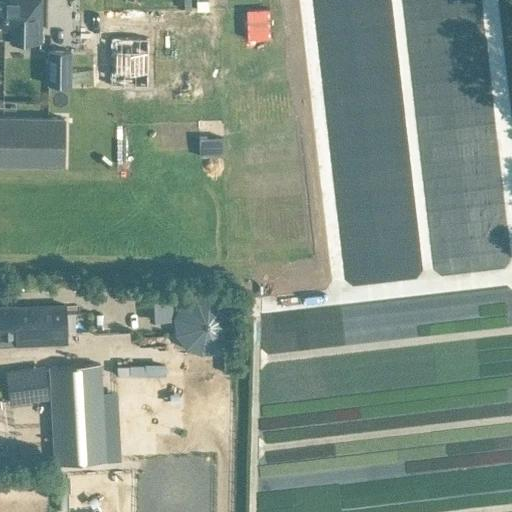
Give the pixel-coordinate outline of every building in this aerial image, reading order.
[(41,0),(5,0),(0,0),(0,37),(10,37),(10,40),(40,41),(41,0)] [(143,38),(113,37),(113,85),(143,85),(143,38)] [(49,49),(49,83),(71,83),(71,49),(49,49)] [(89,68),(88,90),(100,90),(101,69),(89,68)] [(0,163),(64,165),(65,117),(0,115),(0,163)] [(84,118),(85,136),(96,136),(95,118),(84,118)] [(198,135),(198,154),(223,154),(223,134),(198,135)] [(0,337),(15,337),(16,342),(68,340),(66,304),(0,306),(0,337)] [(144,367),(180,366),(179,355),(144,356),(144,367)] [(100,364),(52,365),(56,463),(104,461),(102,412),(100,364)] [(45,367),(26,369),(6,371),(10,401),(48,396),(45,367)]
